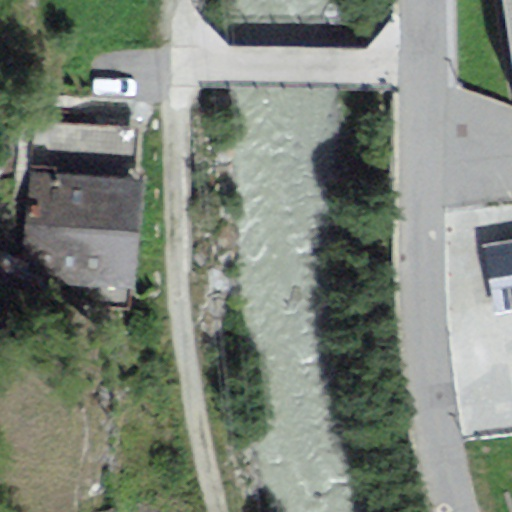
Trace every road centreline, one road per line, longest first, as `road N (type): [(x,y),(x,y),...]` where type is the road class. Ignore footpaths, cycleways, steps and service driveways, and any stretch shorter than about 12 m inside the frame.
road 1 (track): [(175,0),(181,475),(197,511)]
road 2 (residential): [(423,0),(424,332),(438,456),(454,511)]
